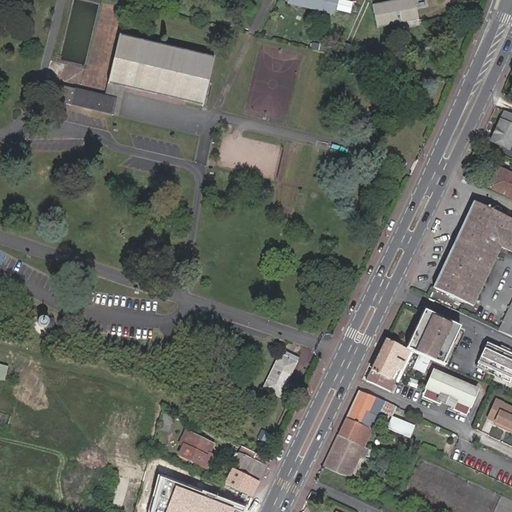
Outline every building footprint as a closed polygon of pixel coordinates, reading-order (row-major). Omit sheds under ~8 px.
[(319,9),(320,0),(294,0),(294,4),(319,9)] [(352,3),(338,0),(326,0),(324,11),(333,13),(334,10),(349,14),(352,3)] [(414,0),(399,0),(372,5),(377,28),(418,20),(414,0)] [(127,87),(204,104),(215,57),(119,36),(106,95),(117,98),(113,115),(120,117),(127,87)] [(117,98),(106,95),(74,88),(70,106),(113,115),(117,98)] [(509,149),(511,142),(511,114),(504,111),(490,141),(509,149)] [(511,175),(497,168),(488,187),(511,198),(511,175)] [(511,241),(511,220),(474,203),(433,288),(472,306),(500,247),(499,247),(502,240),(510,243),(506,250),(508,251),(511,241)] [(500,247),(506,250),(510,243),(502,240),(499,247),(500,247)] [(511,300),(498,330),(511,337),(511,300)] [(426,318),(428,312),(423,309),(420,315),(426,318)] [(453,345),(459,333),(456,332),(455,332),(453,331),(451,330),(451,329),(452,327),(439,321),(441,318),(428,312),(426,318),(420,315),(420,316),(413,330),(416,332),(407,350),(409,351),(416,354),(441,365),(448,350),(451,344),(453,345)] [(38,319),(38,320),(37,322),(38,324),(38,325),(40,327),(41,327),(43,327),(45,327),(46,326),(47,325),(48,323),(48,321),(47,320),(46,318),(45,317),(43,317),(41,317),(40,318),(38,319)] [(459,326),(441,318),(439,321),(452,327),(451,329),(451,330),(453,331),(455,332),(456,332),(459,326)] [(407,350),(416,332),(413,330),(405,348),(404,349),(407,350)] [(404,349),(384,340),(370,369),(396,380),(399,382),(412,354),(409,352),(409,351),(407,350),(404,349)] [(493,359),(494,356),(511,364),(511,350),(501,345),(500,348),(488,343),(483,354),(483,355),(478,366),(477,366),(477,367),(487,372),(493,359)] [(443,366),(450,351),(448,350),(441,365),(443,366)] [(297,358),(281,351),(262,389),(278,397),(297,358)] [(511,364),(494,356),(493,359),(487,372),(494,375),(496,372),(504,375),(502,379),(509,382),(511,376),(511,364)] [(415,367),(427,370),(429,361),(418,358),(415,367)] [(9,367),(0,364),(0,378),(5,380),(9,367)] [(370,369),(364,379),(391,391),(396,380),(370,369)] [(432,372),(425,386),(442,394),(446,393),(451,395),(452,399),(469,407),(474,396),(473,390),(432,372)] [(442,394),(425,386),(424,389),(426,390),(426,389),(434,393),(434,394),(448,401),(450,402),(467,410),(469,407),(452,399),(451,395),(446,393),(442,394)] [(359,391),(345,418),(368,429),(371,429),(379,411),(391,417),(395,411),(397,412),(399,409),(383,402),(359,391)] [(424,393),(422,392),(420,398),(432,402),(433,397),(433,396),(424,393)] [(511,409),(500,405),(501,404),(493,400),(484,419),(491,423),(511,432),(511,434),(511,409)] [(173,417),(163,414),(158,429),(169,432),(173,417)] [(413,427),(391,417),(387,428),(408,438),(413,427)] [(348,476),(358,456),(356,455),(360,446),(368,429),(345,418),(322,467),(341,474),(342,475),(348,476)] [(511,432),(491,423),(491,425),(511,434),(511,432)] [(205,452),(210,444),(189,433),(184,431),(178,443),(183,446),(178,455),(202,467),(209,470),(215,457),(209,454),(205,452)] [(264,466),(267,459),(238,445),(234,451),(264,466)] [(360,446),(356,455),(358,456),(366,460),(370,451),(360,446)] [(231,469),(257,481),(264,466),(234,451),(231,449),(223,465),(227,467),(231,469)] [(249,496),(257,481),(231,469),(224,484),(249,496)]
